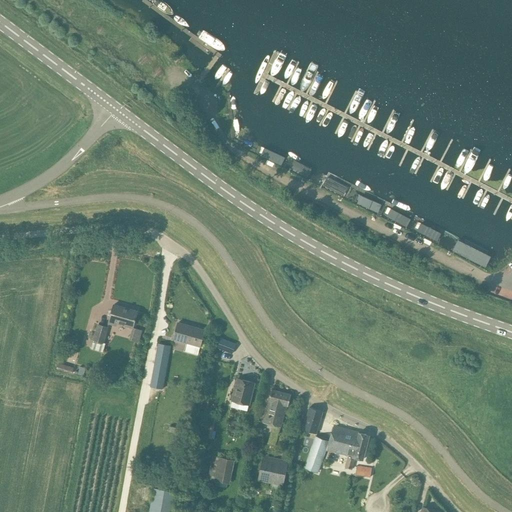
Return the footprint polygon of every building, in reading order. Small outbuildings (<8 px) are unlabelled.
[(272,169),(282,148),(238,126),(228,147),(272,169)] [(272,169),(310,187),(320,167),(282,148),(272,169)] [(310,187),(351,208),(361,187),(320,167),(310,187)] [(442,229),(433,248),(491,278),(502,257),(444,228),(442,229)] [(137,311),(114,305),(109,323),(116,325),(117,323),(133,327),(137,311)] [(205,331),(178,323),(173,338),(200,346),(205,331)] [(107,327),(98,324),(91,349),(103,352),(106,343),(103,342),(107,327)] [(140,341),(141,329),(134,328),(132,341),(140,341)] [(236,344),(221,338),(217,348),(232,354),(236,344)] [(171,346),(159,344),(150,387),(163,390),(171,346)] [(74,368),(58,363),(56,368),(72,374),(74,368)] [(235,388),(232,401),(240,404),(239,409),(247,411),(249,406),(252,392),(254,383),(238,378),(235,388)] [(269,400),(263,422),(273,424),(279,426),(285,406),(288,406),(288,405),(291,395),(272,390),(269,400)] [(306,417),(302,427),(316,432),(319,421),(323,412),(309,407),(306,417)] [(204,424),(203,437),(213,438),(214,425),(204,424)] [(312,447),(309,454),(322,458),(324,452),(327,450),(348,456),(345,466),(344,467),(352,469),(353,468),(355,457),(363,459),(366,445),(369,435),(334,426),(331,435),(329,441),(316,436),(315,439),(312,447)] [(306,437),(304,445),(312,447),(315,439),(306,437)] [(235,461),(214,456),(208,479),(216,481),(215,485),(227,488),(227,484),(229,484),(235,461)] [(288,462),(263,457),(259,479),(265,481),(264,486),(279,489),(280,483),(283,484),(288,462)] [(372,467),(358,464),(356,474),(370,476),(372,467)] [(172,511),(176,492),(152,488),(148,511),(172,511)]
